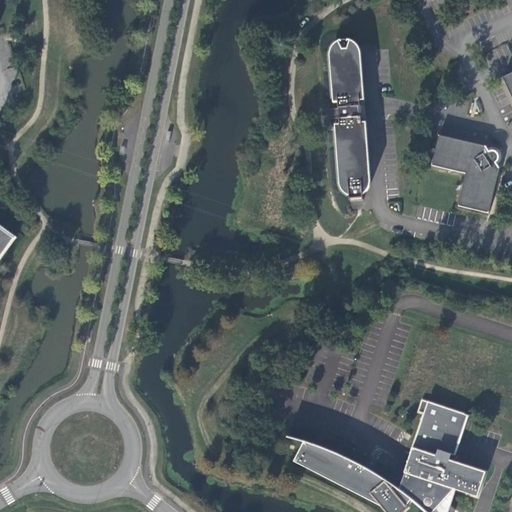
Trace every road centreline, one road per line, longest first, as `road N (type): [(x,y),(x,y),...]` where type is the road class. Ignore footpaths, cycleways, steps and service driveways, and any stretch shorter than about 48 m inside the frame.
road 1 (tertiary): [(116,411),(111,367),(187,0)]
road 2 (tertiary): [(170,0),(97,364),(80,402)]
